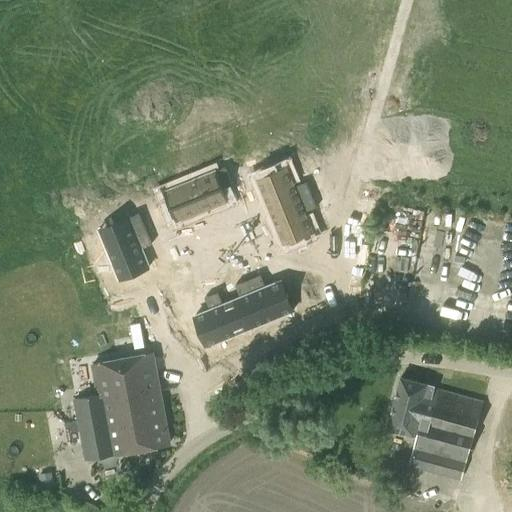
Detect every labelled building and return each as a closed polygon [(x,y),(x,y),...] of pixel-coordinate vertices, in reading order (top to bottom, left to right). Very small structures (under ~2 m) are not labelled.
[(234,188),(228,171),(176,191),(188,221),(229,205),(224,192),(234,188)] [(272,216),(314,199),(309,186),(296,191),(289,172),(259,184),(272,216)] [(318,212),(314,199),(272,216),(284,247),(314,236),(306,216),(318,212)] [(141,216),(130,220),(134,229),(133,231),(105,242),(120,282),(150,270),(143,251),(153,247),(141,216)] [(267,291),(262,279),(249,284),(266,326),(294,315),(282,285),(267,291)] [(241,301),(224,308),(236,338),(266,326),(249,284),(237,289),(241,301)] [(207,349),(236,338),(224,308),(219,296),(206,301),(211,313),(195,320),(207,349)] [(85,460),(117,453),(169,443),(152,353),(95,364),(100,394),(74,400),(85,460)] [(460,479),(481,401),(434,388),(435,386),(401,377),(388,428),(418,436),(410,465),(460,479)] [(294,442),(292,447),(291,450),(308,456),(311,448),(294,442)]
